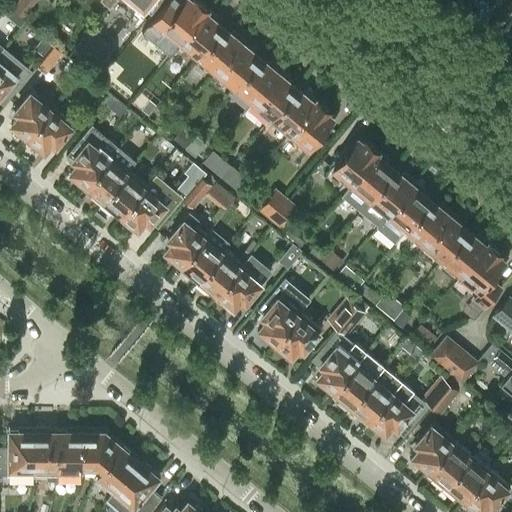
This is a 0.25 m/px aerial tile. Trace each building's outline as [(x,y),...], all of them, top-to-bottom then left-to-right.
[(17,0),(12,8),(22,16),(34,0),(17,0)] [(133,0),(142,6),(150,13),(160,0),(133,0)] [(159,24),(178,40),(206,6),(198,0),(180,0),(170,13),(169,12),(159,24)] [(216,14),(206,6),(178,40),(196,55),(222,24),(215,18),(216,14)] [(17,13),(13,19),(19,24),(24,19),(22,17),(17,13)] [(230,30),(222,24),(196,55),(215,71),(243,37),(233,29),(230,30)] [(252,44),(243,37),(215,71),(233,86),(259,55),(252,48),(252,44)] [(41,39),(34,48),(41,54),(48,45),(41,39)] [(46,69),(62,51),(53,44),(38,62),(46,69)] [(29,69),(3,48),(0,50),(0,98),(3,100),(29,69)] [(106,88),(126,64),(116,55),(96,80),(106,88)] [(266,60),(259,55),(233,86),(251,101),(280,67),(270,59),(266,60)] [(280,67),(251,101),(270,117),(296,85),(288,78),(289,75),(280,67)] [(125,104),(135,92),(122,83),(113,94),(125,104)] [(303,90),(296,85),(270,117),(288,132),(317,98),(306,89),(303,90)] [(26,134),(27,135),(52,104),(32,87),(13,109),(18,113),(10,121),(16,126),(17,130),(22,135),(26,134)] [(317,98),(288,132),(307,147),(317,135),(316,135),(334,112),(317,98)] [(141,111),(146,115),(153,106),(148,102),(141,111)] [(52,104),(27,135),(27,136),(28,139),(33,144),(37,144),(43,149),(50,140),(55,143),(70,124),(72,121),(52,104)] [(153,106),(146,115),(154,121),(161,113),(153,106)] [(84,183),(110,152),(116,144),(89,122),(66,149),(73,155),(71,157),(76,161),(68,170),(74,175),(75,178),(80,183),(84,183)] [(180,128),(173,136),(177,140),(183,145),(190,136),(180,128)] [(329,166),(348,181),(376,147),(359,133),(347,147),(346,146),(329,166)] [(204,142),(194,134),(184,146),(194,154),(204,142)] [(387,156),(376,147),(348,181),(367,197),(393,166),(386,160),(387,156)] [(230,164),(212,149),(202,161),(220,176),(223,173),(230,164)] [(110,152),(84,183),(91,188),(88,191),(100,201),(128,167),(110,152)] [(249,180),(230,164),(223,173),(241,189),(249,180)] [(401,172),(393,166),(367,197),(385,212),(413,178),(404,171),(401,172)] [(128,167),(100,201),(112,211),(114,208),(119,212),(145,181),(128,167)] [(200,177),(184,197),(192,204),(209,184),(200,177)] [(413,178),(385,212),(403,227),(430,196),(423,190),(423,187),(413,178)] [(145,181),(119,212),(121,213),(122,217),(127,222),(131,221),(137,226),(144,217),(148,221),(164,202),(155,195),(158,192),(145,181)] [(219,182),(211,191),(227,204),(235,195),(219,182)] [(274,187),(258,207),(280,225),(296,205),(274,187)] [(438,203),(430,196),(403,227),(422,243),(450,208),(441,201),(438,203)] [(460,217),(450,208),(422,243),(440,258),(467,227),(459,221),(460,217)] [(175,262),(179,261),(204,231),(194,222),(191,225),(182,218),(167,236),(171,240),(164,249),(170,253),(170,257),(175,262)] [(283,232),(297,243),(306,232),(292,221),(283,232)] [(474,233),(467,227),(440,258),(459,273),(487,239),(478,232),(474,233)] [(204,231),(179,261),(186,267),(184,270),(195,280),(223,246),(204,231)] [(298,244),(314,259),(324,248),(308,234),(298,244)] [(487,239),(459,273),(477,289),(471,296),(483,305),(499,286),(489,277),(495,270),(494,269),(506,255),(487,239)] [(223,246),(195,280),(207,290),(209,287),(216,292),(216,293),(242,262),(223,246)] [(338,257),(326,248),(318,257),(330,266),(338,257)] [(242,262),(216,293),(217,296),(222,301),(226,300),(232,305),(239,296),(243,300),(259,281),(250,274),(253,271),(242,262)] [(360,279),(342,264),(336,272),(354,286),(360,279)] [(378,294),(360,279),(354,286),(372,302),(378,294)] [(273,339),(274,340),(299,309),(279,292),(276,295),(260,314),(265,318),(257,326),(263,331),(264,335),(269,339),(273,339)] [(511,298),(508,294),(492,313),(501,320),(511,307),(511,298)] [(328,317),(337,324),(353,304),(345,297),(328,317)] [(391,317),(399,308),(388,299),(381,309),(391,317)] [(353,304),(337,324),(345,331),(361,311),(353,304)] [(511,307),(501,320),(511,329),(511,328),(511,307)] [(410,317),(399,308),(391,317),(402,326),(410,317)] [(299,309),(274,340),(275,341),(275,344),(280,349),(284,348),(290,353),(297,344),(302,348),(317,329),(320,326),(299,309)] [(327,388),(331,387),(364,347),(347,333),(344,336),(336,329),(313,357),(319,362),(318,362),(323,366),(316,375),(322,380),(322,383),(327,388)] [(439,362),(456,342),(445,334),(429,354),(439,362)] [(460,380),(477,360),(456,342),(439,362),(460,380)] [(511,361),(511,359),(491,342),(483,352),(505,370),(511,361)] [(416,346),(410,352),(418,359),(424,352),(416,346)] [(364,347),(331,387),(338,393),(335,396),(347,406),(383,363),(364,347)] [(383,363),(347,406),(359,416),(361,413),(368,418),(402,378),(383,363)] [(511,403),(508,408),(511,411),(511,372),(509,370),(499,382),(511,393),(511,403)] [(423,395),(431,402),(448,382),(439,375),(423,395)] [(402,378),(368,418),(369,422),(374,426),(378,426),(384,431),(391,422),(395,426),(396,426),(402,431),(425,402),(410,390),(413,387),(402,378)] [(448,382),(431,402),(439,409),(456,389),(448,382)] [(423,467),(426,466),(452,436),(432,420),(430,423),(430,422),(414,441),(418,445),(411,454),(417,459),(417,462),(423,467)] [(32,426),(18,426),(18,428),(8,428),(8,444),(0,444),(0,472),(9,473),(9,471),(32,471),(32,426)] [(47,428),(47,426),(32,426),(32,471),(47,471),(47,478),(56,478),(56,471),(56,428),(47,428)] [(81,471),(81,462),(81,426),(66,426),(66,428),(56,428),(56,471),(56,478),(66,478),(66,471),(81,471)] [(104,426),(81,426),(81,462),(96,462),(100,466),(120,443),(107,432),(109,430),(104,426)] [(452,436),(426,466),(433,472),(431,475),(442,485),(471,451),(452,436)] [(120,443),(100,466),(92,475),(111,491),(140,457),(129,447),(127,449),(120,443)] [(471,451),(442,485),(454,495),(457,492),(464,497),(489,467),(471,451)] [(148,485),(157,474),(150,468),(151,466),(140,457),(111,491),(106,497),(122,511),(146,511),(160,496),(148,485)] [(489,467),(464,497),(464,501),(469,506),(473,505),(479,510),(486,501),(491,505),(506,486),(509,483),(489,467)] [(186,499),(182,503),(179,507),(174,503),(167,511),(200,511),(201,511),(201,508),(196,503),(192,503),(186,499)]
